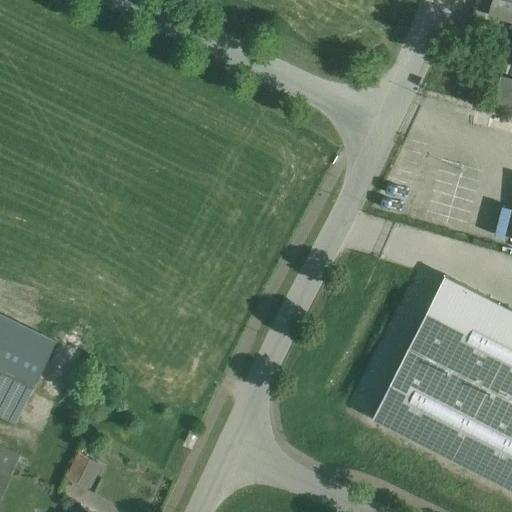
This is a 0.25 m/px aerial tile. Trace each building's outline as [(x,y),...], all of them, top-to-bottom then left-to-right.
[(511,0),(492,0),(489,12),(511,18),(511,0)] [(480,56),(469,52),(467,59),(478,62),(480,56)] [(511,85),(500,82),(494,104),(511,109),(511,85)] [(511,311),(432,275),(365,421),(511,488),(511,311)] [(56,340),(0,312),(0,412),(16,420),(56,340)] [(0,494),(19,456),(0,446),(0,494)] [(101,464),(78,453),(68,475),(90,486),(101,464)]
